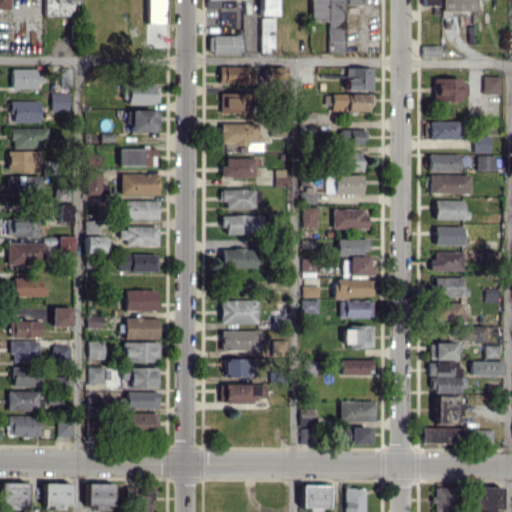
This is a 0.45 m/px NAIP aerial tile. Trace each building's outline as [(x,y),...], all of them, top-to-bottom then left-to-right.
[(0,0),(0,8),(9,8),(8,0),(0,0)] [(42,0),(43,15),(77,15),(76,0),(42,0)] [(164,0),(146,0),(146,23),(164,23),(164,0)] [(275,15),(274,0),(257,0),(258,15),(275,15)] [(309,0),(309,20),(325,21),(325,0),(309,0)] [(343,52),(343,0),(326,0),(326,52),(343,52)] [(474,11),(473,0),(423,0),(424,5),(439,5),(439,11),(474,11)] [(273,52),(273,18),(259,17),(259,52),(273,52)] [(237,35),(210,35),(210,53),(238,53),(237,35)] [(217,83),(249,83),(249,66),(217,66),(217,83)] [(284,67),(264,66),(263,81),(284,82),(284,67)] [(69,84),(69,67),(59,68),(59,84),(69,84)] [(370,67),(343,67),(344,90),(371,89),(370,67)] [(34,88),(34,68),(9,68),(9,88),(34,88)] [(481,93),(499,93),(499,76),(481,75),(481,93)] [(461,77),(432,78),(432,100),(461,100),(461,77)] [(123,103),(156,104),(157,84),(124,83),(123,103)] [(66,111),(67,92),(48,92),(48,110),(66,111)] [(218,112),(244,113),(245,93),(218,92),(218,112)] [(370,94),(329,93),(329,111),(369,111),(370,94)] [(37,122),(37,100),(9,101),(9,122),(37,122)] [(129,131),(157,131),(157,110),(129,109),(129,131)] [(269,135),(285,136),(286,119),(269,119),(269,135)] [(427,138),(457,139),(457,120),(428,120),(427,138)] [(258,146),(257,121),(218,122),(218,147),(258,146)] [(46,127),(9,127),(9,148),(37,148),(37,141),(46,141),(46,127)] [(340,143),(362,144),(362,129),(340,129),(340,143)] [(472,152),(488,152),(488,134),(471,135),(472,152)] [(154,165),(154,148),(116,148),(116,165),(154,165)] [(38,150),(6,150),(6,170),(38,170),(38,150)] [(360,170),(360,150),(336,151),(336,170),(360,170)] [(100,154),(87,153),(87,166),(100,167),(100,154)] [(426,170),(457,171),(457,154),(427,153),(426,170)] [(492,170),(492,154),(474,155),(474,170),(492,170)] [(220,158),(221,177),(257,176),(256,165),(262,165),(262,157),(220,158)] [(273,186),(286,186),(286,168),(273,169),(273,186)] [(98,170),(83,170),(82,194),(105,194),(105,183),(97,183),(98,170)] [(156,193),(156,173),(117,173),(118,194),(156,193)] [(361,175),(324,174),(323,192),(360,193),(361,175)] [(468,174),(427,174),(427,193),(468,193),(468,174)] [(38,175),(5,176),(5,196),(38,195),(38,175)] [(315,188),(298,187),(298,202),(315,202),(315,188)] [(252,188),(219,189),(219,200),(223,200),(223,208),(252,208),(252,188)] [(156,219),(155,199),(117,200),(118,219),(156,219)] [(433,218),(467,219),(467,210),(461,210),(461,200),(433,199),(433,218)] [(70,204),(58,204),(58,220),(71,220),(70,204)] [(314,206),(299,207),(300,227),(315,226),(314,206)] [(364,208),(330,208),(330,228),(364,228),(364,208)] [(223,233),(259,234),(260,215),(219,214),(218,226),(223,226),(223,233)] [(4,236),(38,235),(37,217),(3,218),(4,236)] [(97,220),(82,220),(82,235),(97,235),(97,220)] [(461,226),(432,225),(432,244),(461,245),(461,226)] [(155,226),(116,226),(116,239),(123,239),(123,245),(155,245),(155,226)] [(82,236),(82,252),(102,252),(101,235),(82,236)] [(72,236),(56,236),(55,254),(71,254),(72,236)] [(334,255),(366,255),(366,238),(334,238),(334,255)] [(5,263),(41,264),(42,243),(5,242),(5,263)] [(254,267),(254,248),(219,248),(219,267),(254,267)] [(477,262),(492,262),(493,250),(478,249),(477,262)] [(461,270),(461,251),(430,251),(430,270),(461,270)] [(155,253),(116,254),(116,271),(155,270),(155,253)] [(372,274),(372,263),(367,264),(367,256),(340,257),(340,274),(372,274)] [(299,258),(299,274),(313,274),(312,258),(299,258)] [(11,295),(41,296),(41,277),(11,276),(11,295)] [(461,295),(461,277),(432,276),(431,295),(461,295)] [(371,296),(371,279),(333,279),(333,296),(371,296)] [(316,296),(317,285),(300,285),(300,296),(316,296)] [(495,302),(495,288),(483,288),(483,301),(495,302)] [(154,310),(155,289),(123,289),(122,310),(154,310)] [(255,322),(255,299),(217,300),(218,324),(255,322)] [(298,312),(316,313),(316,299),(299,299),(298,312)] [(371,316),(371,299),(336,300),(337,317),(371,316)] [(434,323),(466,322),(465,313),(461,313),(460,301),(433,302),(434,323)] [(69,307),(49,307),(50,325),(70,325),(69,307)] [(100,327),(99,315),(84,315),(84,327),(100,327)] [(156,338),(156,317),(122,317),(122,338),(156,338)] [(39,337),(39,320),(7,320),(8,337),(39,337)] [(484,325),(457,325),(457,341),(485,340),(484,325)] [(349,347),(371,346),(370,326),(340,327),(341,343),(349,343),(349,347)] [(256,330),(219,330),(218,350),(256,350),(256,330)] [(37,341),(9,340),(8,361),(37,362),(37,341)] [(101,340),(85,341),(85,358),(102,358),(101,340)] [(157,342),(121,341),(120,361),(156,361),(157,342)] [(454,342),(427,342),(427,358),(454,359),(454,342)] [(49,360),(71,360),(71,345),(50,345),(49,360)] [(497,356),(497,345),(482,345),(483,356),(497,356)] [(222,377),(253,376),(252,357),(222,358),(222,377)] [(371,359),(338,358),(338,373),(371,374),(371,359)] [(426,360),(426,375),(457,375),(458,361),(426,360)] [(501,375),(502,361),(468,360),(468,374),(501,375)] [(10,386),(41,385),(40,366),(9,367),(10,386)] [(84,382),(101,383),(101,366),(85,366),(84,382)] [(155,387),(155,366),(124,366),(124,387),(155,387)] [(458,376),(430,377),(430,392),(458,391),(458,376)] [(249,402),(249,396),(263,395),(263,383),(217,384),(217,403),(249,402)] [(39,390),(5,390),(5,410),(39,410),(39,390)] [(156,391),(123,391),(123,407),(155,408),(156,391)] [(454,423),(454,414),(457,414),(457,395),(433,395),(433,422),(454,423)] [(372,400),(337,401),(338,424),(373,423),(372,400)] [(297,425),(314,424),(313,408),(297,408),(297,425)] [(156,413),(121,412),(121,432),(155,433),(156,413)] [(36,416),(5,416),(5,436),(36,436),(36,416)] [(84,435),(98,435),(98,420),(84,420),(84,435)] [(54,435),(70,435),(70,421),(54,421),(54,435)] [(338,443),(366,443),(366,427),(339,426),(338,443)] [(419,441),(461,442),(462,428),(420,427),(419,441)] [(298,443),(312,443),(312,429),(299,428),(298,443)] [(491,429),(471,429),(471,443),(491,443),(491,429)] [(25,481),(0,481),(0,506),(25,506),(25,481)] [(69,483),(41,482),(40,506),(68,507),(69,483)] [(110,505),(111,483),(84,482),(84,504),(91,504),(91,509),(103,509),(103,504),(110,505)] [(299,509),(326,510),(326,485),(299,484),(299,509)] [(150,511),(150,485),(127,486),(127,511),(150,511)] [(432,511),(441,511),(452,511),(453,487),(432,486),(432,511)] [(475,511),(500,511),(499,486),(474,486),(475,511)] [(363,511),(364,487),(341,487),(340,511),(363,511)]
